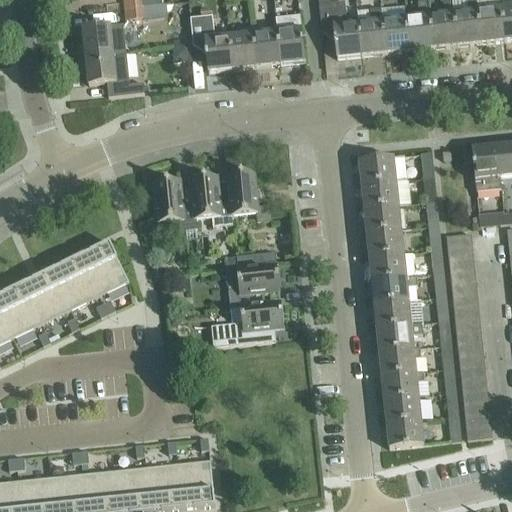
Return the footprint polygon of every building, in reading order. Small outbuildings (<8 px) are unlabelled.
[(123,0),(125,11),(147,8),(146,0),(123,0)] [(361,59),(357,24),(342,26),(340,4),(331,5),(330,0),(318,0),(322,35),(334,34),(335,43),(334,43),(334,47),(335,47),(337,61),(361,59)] [(467,0),(468,13),(453,14),(456,49),(481,46),(477,12),(476,0),(467,0)] [(443,15),(429,17),(433,51),(456,49),(453,14),(451,2),(442,3),(443,15)] [(420,18),(405,19),(409,54),(433,51),(429,17),(428,4),(418,5),(420,18)] [(396,20),(381,22),(384,56),(409,54),(405,19),(404,5),(394,6),(396,20)] [(126,22),(148,20),(147,8),(125,11),(126,22)] [(511,8),(501,9),(505,44),(511,43),(511,8)] [(505,44),(501,9),(477,12),(481,46),(505,44)] [(384,56),(381,22),(380,13),(357,16),(357,24),(361,59),(384,56)] [(232,73),(228,38),(214,39),(212,18),(190,21),(193,49),(205,47),(206,56),(205,56),(205,60),(207,60),(208,75),(232,73)] [(275,21),(276,33),(280,67),(305,65),(300,18),(275,21)] [(123,28),(102,30),(83,32),(85,58),(126,54),(123,28)] [(276,33),(253,35),(257,70),(280,67),(276,33)] [(257,70),(253,35),(228,38),(232,73),(257,70)] [(129,83),(126,54),(85,58),(88,88),(129,83)] [(511,178),(511,147),(497,149),(500,180),(511,178)] [(500,180),(497,149),(472,152),(476,195),(501,192),(500,180)] [(444,164),(451,163),(450,155),(443,156),(444,164)] [(424,181),(434,180),(432,156),(422,157),(424,181)] [(361,187),(396,184),(394,160),(359,164),(361,187)] [(232,218),(233,218),(256,216),(257,225),(273,224),(271,212),(270,209),(267,208),(256,209),(253,175),(228,177),(231,203),(232,218)] [(232,218),(231,203),(219,205),(216,179),(191,181),(193,201),(194,209),(196,222),(212,220),(213,230),(234,228),(233,218),(232,218)] [(436,204),(434,180),(424,181),(427,205),(436,204)] [(196,222),(194,209),(182,210),(179,183),(154,185),(158,226),(175,224),(176,234),(185,233),(196,232),(197,232),(196,222)] [(396,185),(396,184),(361,187),(364,212),(399,208),(410,207),(407,184),(396,185)] [(436,204),(427,205),(429,229),(439,228),(436,204)] [(399,208),(364,212),(366,235),(401,232),(399,208)] [(505,227),(504,217),(479,220),(480,230),(505,227)] [(439,228),(429,229),(431,253),(441,252),(439,228)] [(196,232),(185,233),(186,242),(197,241),(196,232)] [(401,232),(366,235),(369,260),(404,256),(401,232)] [(447,252),(472,249),(471,237),(446,240),(447,252)] [(109,245),(80,259),(99,300),(129,285),(109,245)] [(473,261),(472,249),(447,252),(449,264),(473,261)] [(441,252),(431,253),(434,277),(444,276),(441,252)] [(276,256),(237,260),(238,271),(277,267),(276,256)] [(406,280),(404,256),(369,260),(371,284),(406,280)] [(80,259),(51,273),(71,314),(99,300),(80,259)] [(227,261),(228,272),(238,271),(237,260),(227,261)] [(473,261),(449,264),(450,276),(475,273),(473,261)] [(231,310),(254,308),(253,296),(280,293),(277,267),(228,272),(226,272),(227,274),(225,278),(226,286),(228,290),(231,310)] [(51,273),(22,288),(42,328),(71,314),(51,273)] [(476,285),(475,273),(450,276),(451,288),(476,285)] [(444,276),(434,277),(436,301),(446,300),(444,276)] [(409,304),(406,280),(371,284),(374,307),(409,304)] [(477,297),(476,285),(451,288),(452,300),(477,297)] [(22,288),(0,298),(0,315),(13,342),(42,328),(22,288)] [(478,309),(477,297),(452,300),(454,312),(478,309)] [(446,300),(436,301),(439,325),(449,324),(446,300)] [(110,304),(103,307),(108,318),(115,314),(110,304)] [(411,328),(409,304),(374,307),(376,331),(411,328)] [(281,305),(254,308),(231,310),(231,311),(241,310),(242,326),(232,327),(234,349),(259,346),(258,333),(284,330),(281,305)] [(103,307),(96,311),(101,321),(108,318),(103,307)] [(478,309),(454,312),(455,324),(480,321),(478,309)] [(0,315),(0,348),(13,342),(0,315)] [(74,321),(67,325),(72,335),(79,332),(74,321)] [(481,333),(480,321),(455,324),(456,336),(481,333)] [(451,348),(449,324),(439,325),(441,349),(451,348)] [(414,352),(411,328),(376,331),(379,355),(414,352)] [(482,345),(481,333),(456,336),(457,348),(482,345)] [(45,335),(38,339),(43,350),(50,346),(45,335)] [(483,357),(482,345),(457,348),(459,360),(483,357)] [(454,371),(451,348),(441,349),(444,372),(454,371)] [(416,375),(414,352),(379,355),(381,379),(416,375)] [(485,369),(483,357),(459,360),(460,372),(485,369)] [(485,369),(460,372),(461,384),(486,381),(485,369)] [(456,395),(454,371),(444,372),(446,396),(456,395)] [(416,375),(381,379),(384,403),(419,399),(416,375)] [(486,381),(461,384),(462,396),(487,393),(486,381)] [(488,405),(487,393),(462,396),(464,408),(488,405)] [(456,395),(446,396),(449,421),(459,420),(456,395)] [(421,424),(419,399),(384,403),(387,428),(421,424)] [(488,405),(464,408),(465,420),(490,417),(488,405)] [(490,417),(465,420),(466,432),(491,429),(490,417)] [(459,420),(449,421),(451,445),(461,444),(459,420)] [(421,424),(387,428),(389,452),(424,448),(421,424)] [(492,441),(491,429),(466,432),(467,444),(492,441)] [(208,441),(200,442),(201,454),(209,453),(208,441)] [(175,445),(167,446),(169,458),(177,457),(175,445)] [(143,448),(135,449),(136,461),(144,460),(143,448)] [(88,454),(80,455),(81,467),(89,466),(88,454)] [(80,455),(72,456),(73,468),(81,467),(80,455)] [(24,461),(16,462),(17,474),(25,473),(24,461)] [(16,462),(8,462),(9,474),(17,474),(16,462)] [(210,464),(178,468),(182,511),(186,511),(215,509),(210,464)] [(182,511),(178,468),(146,471),(150,511),(182,511)] [(150,511),(146,471),(114,474),(117,511),(150,511)] [(117,511),(114,474),(82,478),(85,511),(117,511)] [(85,511),(82,478),(50,481),(53,511),(85,511)] [(53,511),(50,481),(18,485),(21,511),(53,511)] [(21,511),(18,485),(0,486),(0,511),(21,511)]
